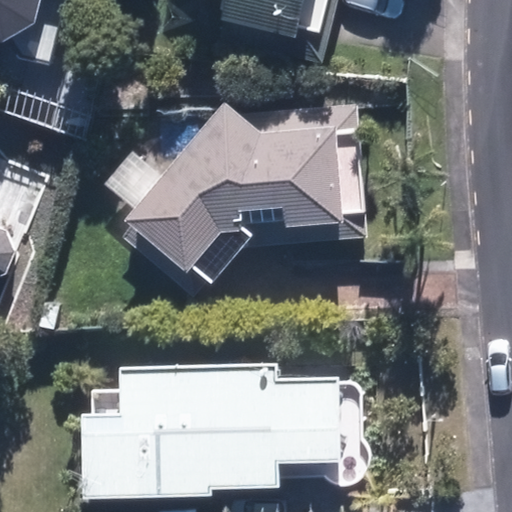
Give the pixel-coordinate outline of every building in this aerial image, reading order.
[(0,0),(0,38),(30,44),(39,0),(0,0)] [(223,27),(319,52),(333,0),(214,0),(229,4),(223,27)] [(257,130),(221,101),(116,232),(193,293),(248,223),(348,229),(353,135),(257,130)] [(0,291),(2,293),(31,209),(0,198),(0,291)] [(268,369),(124,365),(122,415),(78,414),(76,498),(201,501),(201,488),(272,490),(272,465),(341,467),(343,387),(268,384),(268,369)]
